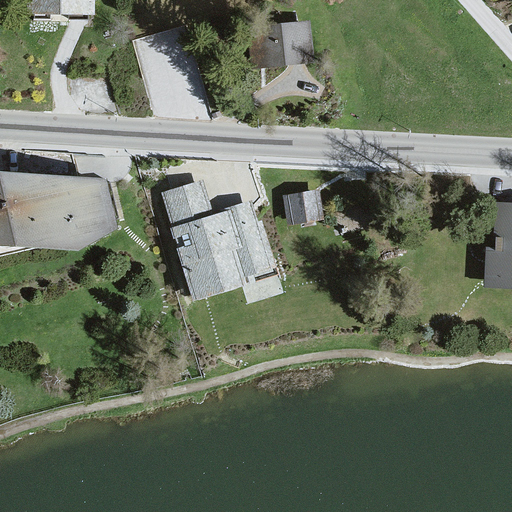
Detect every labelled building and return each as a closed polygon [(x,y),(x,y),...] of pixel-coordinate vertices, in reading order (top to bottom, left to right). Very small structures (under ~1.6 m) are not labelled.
[(93,0),(29,0),(29,13),(93,14),(93,0)] [(309,22),(242,29),(245,67),(313,61),(309,22)] [(0,241),(80,246),(123,226),(105,178),(0,172),(0,241)] [(158,193),(202,311),(282,282),(253,202),(213,216),(199,178),(158,193)] [(318,192),(285,197),(289,224),(322,219),(318,192)] [(511,201),(478,201),(478,290),(511,290),(511,201)]
